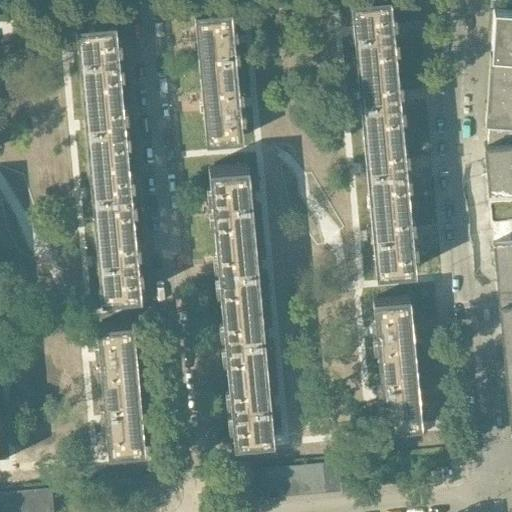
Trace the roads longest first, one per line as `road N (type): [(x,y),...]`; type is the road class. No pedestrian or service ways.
road 1 (residential): [(191,511),(143,0)]
road 2 (residential): [(483,457),(454,129),(462,0)]
road 3 (residential): [(305,511),(475,496)]
